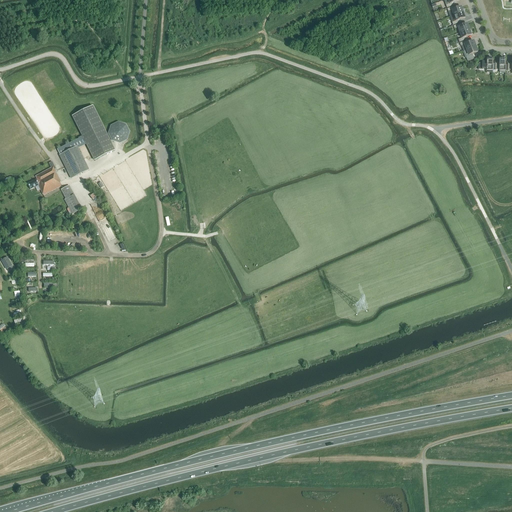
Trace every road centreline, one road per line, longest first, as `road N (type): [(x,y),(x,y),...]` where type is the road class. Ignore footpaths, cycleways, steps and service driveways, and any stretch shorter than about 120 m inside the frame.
road 1 (unclassified): [(511,118),(435,131),(407,124),(365,90),(260,52),(96,85),(80,83),(53,54),(0,69)]
road 2 (trunk): [(511,396),(235,450),(8,511)]
road 3 (trunk): [(53,511),(294,450),(511,409)]
